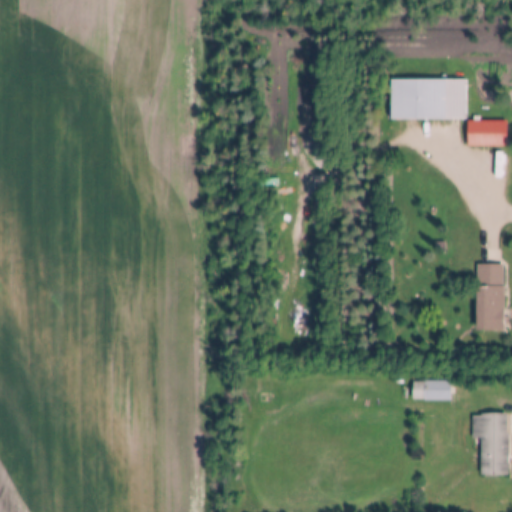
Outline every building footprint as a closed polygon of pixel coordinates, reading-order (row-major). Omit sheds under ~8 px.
[(391,80),(466,80),(466,120),(391,120),(391,80)] [(506,122),(507,145),(468,145),(468,122),(506,122)] [(435,242),(445,242),(446,250),(435,251),(435,242)] [(477,266),(504,266),(504,331),(477,331),(477,266)] [(413,382),(451,382),(451,401),(413,401),(413,382)] [(258,395),(271,395),(271,404),(258,404),(258,395)] [(482,438),(472,438),(472,416),(482,416),(482,414),(506,414),(506,434),(507,434),(508,476),(482,476),(482,438)]
